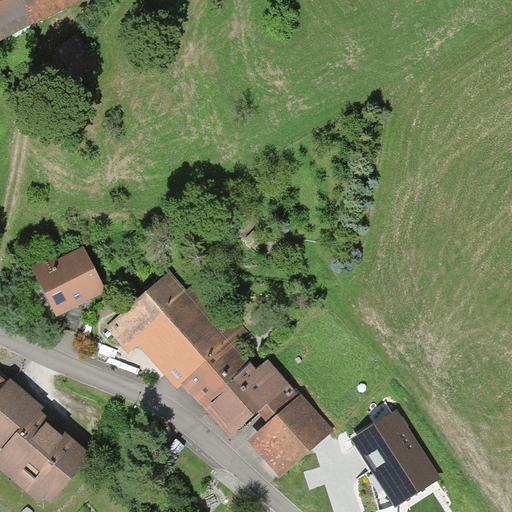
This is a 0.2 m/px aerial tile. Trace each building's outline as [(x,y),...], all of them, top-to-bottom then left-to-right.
[(0,0),(0,40),(82,0),(0,0)] [(70,43),(56,52),(65,67),(55,72),(62,84),(93,66),(77,39),(70,43)] [(49,259),(32,268),(57,316),(92,298),(106,291),(84,248),(52,265),(49,259)] [(229,324),(194,284),(186,291),(170,272),(106,326),(129,354),(138,346),(175,389),(183,383),(230,437),(257,413),(289,386),(269,362),(257,372),(241,354),(256,340),(236,318),(229,324)] [(0,394),(11,381),(0,371),(0,394)] [(45,409),(11,381),(0,394),(0,447),(4,451),(0,455),(0,468),(40,502),(44,498),(50,503),(92,454),(49,419),(42,413),(45,409)] [(267,425),(247,442),(277,477),(332,430),(302,395),(300,396),(289,386),(257,413),(267,425)] [(395,511),(446,479),(398,407),(346,441),(393,511),(395,511)]
